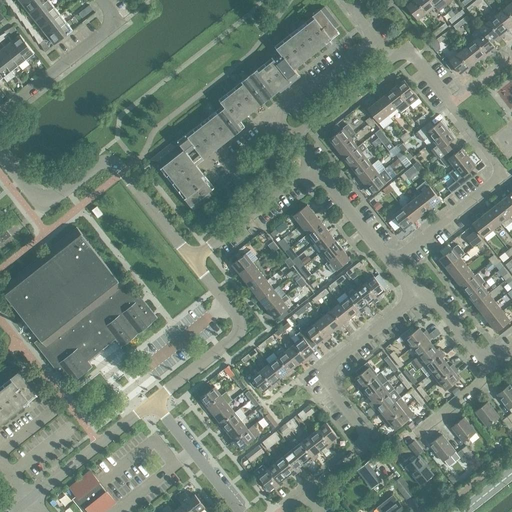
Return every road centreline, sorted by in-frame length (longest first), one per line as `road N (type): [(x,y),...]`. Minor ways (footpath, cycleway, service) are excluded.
road 1 (residential): [(391,62),(406,50),(503,175),(391,262)]
road 2 (residential): [(281,508),(366,440),(320,376),(422,295)]
road 3 (tertiary): [(194,260),(117,165),(95,165),(43,199),(0,153)]
road 4 (tertiary): [(152,403),(239,329),(194,260)]
road 5 (residential): [(0,114),(104,32),(110,15),(100,0)]
road 6 (residential): [(31,498),(152,403)]
road 7 (residential): [(194,260),(314,166)]
road 8 (residential): [(294,138),(277,115),(373,40)]
road 9 (tertiary): [(239,511),(152,403)]
road 10 (residential): [(294,138),(391,62)]
road 11 (residential): [(391,262),(314,166)]
